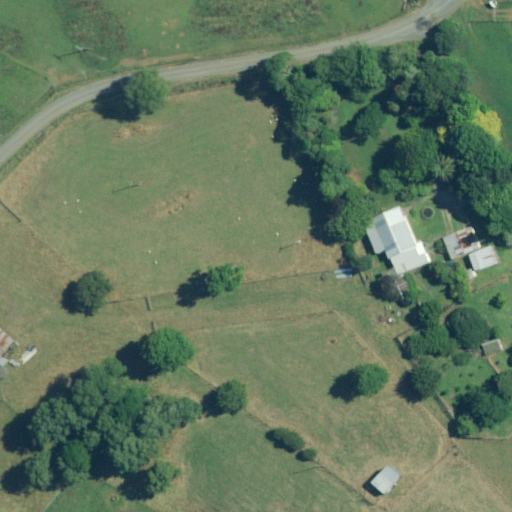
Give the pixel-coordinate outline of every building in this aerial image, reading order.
[(418,243),(403,207),(366,223),(379,253),(390,249),(401,274),(432,261),(423,241),(418,243)] [(483,247),(474,226),(445,238),(453,259),(483,247)] [(500,263),(494,246),(471,254),(478,271),(500,263)] [(0,360),(17,340),(0,324),(0,360)] [(504,350),(501,339),(484,344),(487,355),(504,350)] [(405,476),(392,466),(377,483),(389,494),(405,476)]
